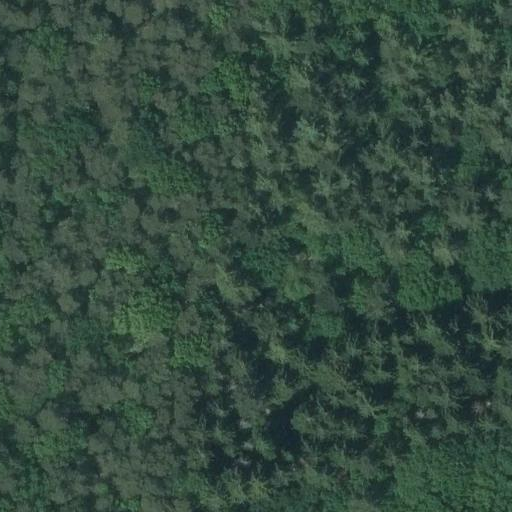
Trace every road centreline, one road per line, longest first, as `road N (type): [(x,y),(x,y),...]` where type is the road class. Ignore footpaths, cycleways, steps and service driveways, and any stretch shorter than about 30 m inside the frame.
road 1 (track): [(241,0),(173,511)]
road 2 (track): [(511,426),(188,511)]
